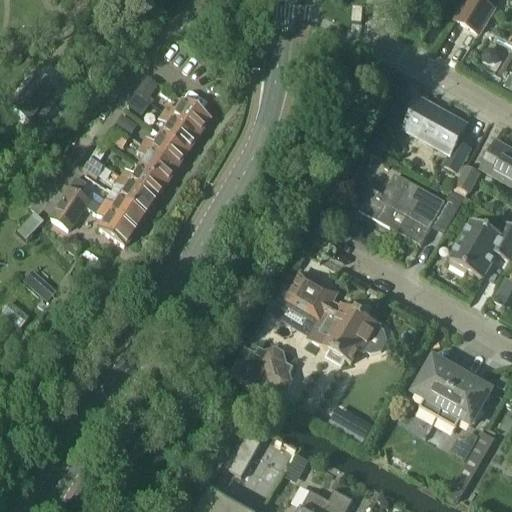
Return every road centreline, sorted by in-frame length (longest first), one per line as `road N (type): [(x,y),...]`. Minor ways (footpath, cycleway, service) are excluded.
road 1 (tertiary): [(43,511),(244,172),(273,90),(282,0)]
road 2 (residential): [(511,354),(327,256)]
road 3 (residential): [(511,121),(388,49),(382,0)]
road 4 (unknown): [(209,101),(158,63),(187,0)]
